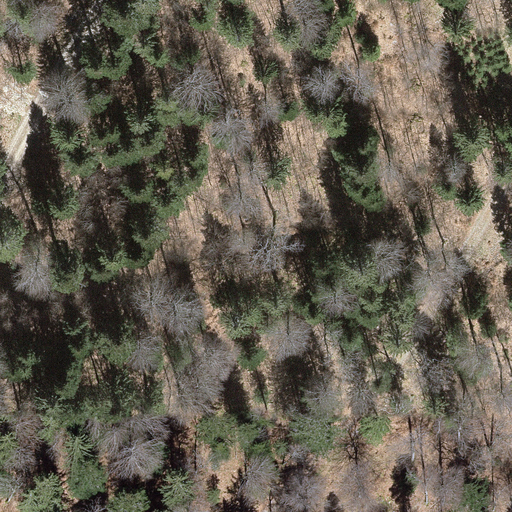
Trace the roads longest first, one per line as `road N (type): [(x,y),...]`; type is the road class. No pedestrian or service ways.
road 1 (track): [(247,511),(511,170)]
road 2 (track): [(0,180),(108,0)]
